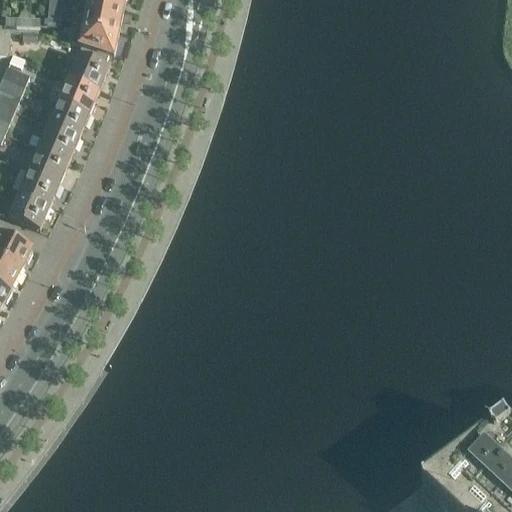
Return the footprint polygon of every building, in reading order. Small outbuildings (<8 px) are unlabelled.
[(56,0),(49,0),(48,21),(60,23),(62,1),(56,0)] [(88,0),(87,7),(124,14),(126,0),(88,0)] [(87,7),(82,30),(119,37),(124,14),(87,7)] [(18,21),(18,30),(29,30),(29,22),(18,21)] [(48,21),(47,29),(59,30),(60,23),(48,21)] [(29,22),(29,30),(41,30),(41,22),(29,22)] [(72,35),(70,47),(78,50),(82,51),(108,60),(109,59),(115,61),(119,37),(82,30),(74,27),(72,35)] [(0,34),(0,58),(10,59),(10,55),(11,35),(0,34)] [(37,36),(22,36),(22,45),(37,45),(37,36)] [(78,57),(67,82),(100,96),(110,71),(105,69),(108,60),(82,51),(80,58),(78,57)] [(13,59),(9,68),(20,72),(24,64),(13,59)] [(8,70),(3,81),(26,91),(30,80),(8,70)] [(3,81),(0,88),(0,107),(16,114),(21,102),(26,91),(3,81)] [(67,82),(57,105),(90,119),(100,96),(67,82)] [(57,105),(48,128),(80,141),(90,119),(57,105)] [(0,107),(0,134),(6,137),(16,114),(0,107)] [(32,137),(28,147),(38,151),(70,165),(80,141),(48,128),(42,141),(32,137)] [(38,151),(28,174),(60,188),(70,165),(38,151)] [(28,174),(18,197),(50,211),(60,188),(28,174)] [(18,197),(8,220),(41,234),(50,211),(18,197)] [(0,263),(21,274),(26,265),(27,266),(32,256),(30,256),(32,253),(0,237),(0,263)] [(0,288),(11,294),(15,285),(17,286),(22,277),(20,276),(21,274),(0,263),(0,288)] [(0,288),(0,312),(4,305),(6,306),(11,296),(10,296),(11,294),(0,288)] [(511,511),(511,433),(507,429),(422,489),(421,490),(423,494),(442,511),(511,511)]
